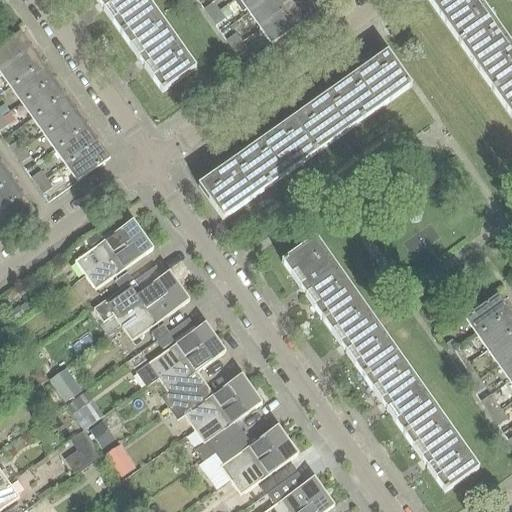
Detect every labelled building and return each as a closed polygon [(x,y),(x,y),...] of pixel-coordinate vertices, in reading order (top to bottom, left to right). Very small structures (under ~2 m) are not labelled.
[(154,12),(145,0),(95,0),(121,36),(154,12)] [(238,0),(248,14),(268,0),(238,0)] [(287,0),(268,0),(248,14),(260,30),(292,7),(287,0)] [(477,0),(426,0),(459,45),(492,21),(477,0)] [(204,9),(210,18),(219,11),(213,3),(204,9)] [(292,7),(260,30),(271,46),(304,23),(292,7)] [(219,11),(210,18),(216,26),(225,19),(219,11)] [(154,12),(121,36),(162,94),(195,70),(154,12)] [(511,49),(492,21),(459,45),(492,92),(511,78),(511,49)] [(20,34),(0,48),(0,72),(31,51),(20,34)] [(226,41),(232,49),(241,43),(235,34),(226,41)] [(241,43),(232,49),(238,57),(247,51),(241,43)] [(31,51),(0,72),(0,75),(10,89),(42,66),(31,51)] [(359,74),(340,87),(364,121),(387,105),(411,88),(387,54),(368,68),(363,71),(359,74)] [(42,66),(10,89),(21,105),(53,82),(42,66)] [(511,78),(492,92),(511,120),(511,78)] [(53,82),(21,105),(32,120),(64,97),(53,82)] [(313,107),(296,119),(319,152),(343,136),(364,121),(340,87),(321,101),(319,102),(313,107)] [(64,97),(32,120),(43,136),(76,113),(64,97)] [(76,113),(43,136),(54,152),(87,129),(76,113)] [(3,117),(0,119),(0,131),(9,125),(3,117)] [(265,140),(249,152),(273,185),(296,169),(319,152),(296,119),(274,134),(272,135),(265,140)] [(87,129),(54,152),(65,167),(98,144),(87,129)] [(16,155),(25,149),(20,141),(10,147),(16,155)] [(98,144),(65,167),(76,183),(109,160),(98,144)] [(25,149),(16,155),(22,163),(31,157),(25,149)] [(219,173),(198,188),(222,221),(223,221),(249,202),(265,191),(271,187),(273,185),(249,152),(227,167),(226,168),(219,173)] [(0,166),(0,189),(11,182),(0,166)] [(38,186),(48,180),(42,172),(33,178),(38,186)] [(48,180),(38,186),(44,195),(53,188),(48,180)] [(0,189),(0,213),(22,197),(11,182),(0,189)] [(0,213),(0,234),(1,237),(34,214),(22,197),(0,213)] [(74,263),(84,278),(143,237),(132,222),(74,263)] [(96,231),(84,240),(90,248),(102,239),(96,231)] [(143,237),(84,278),(94,292),(153,251),(143,237)] [(322,322),(356,298),(315,240),(281,264),(322,322)] [(120,291),(93,311),(103,325),(100,327),(108,339),(121,329),(179,288),(169,274),(141,293),(133,282),(120,291)] [(120,291),(133,282),(127,274),(114,284),(120,291)] [(179,288),(121,329),(131,344),(189,303),(179,288)] [(497,297),(465,321),(476,337),(509,314),(497,297)] [(363,379),(396,355),(356,298),(322,322),(363,379)] [(18,308),(7,315),(13,324),(24,317),(19,309),(18,308)] [(511,318),(509,314),(476,337),(487,352),(511,334),(511,318)] [(145,389),(157,381),(215,340),(205,325),(135,374),(145,389)] [(156,343),(169,334),(163,326),(151,335),(156,343)] [(169,334),(156,343),(162,351),(175,342),(169,334)] [(511,334),(487,352),(498,368),(511,358),(511,334)] [(168,411),(205,385),(197,374),(225,354),(215,340),(157,381),(167,395),(160,400),(168,411)] [(442,348),(448,356),(457,349),(451,341),(442,348)] [(457,349),(448,356),(454,364),(463,357),(457,349)] [(403,437),(437,413),(396,355),(363,379),(403,437)] [(511,358),(498,368),(509,384),(511,381),(511,358)] [(45,380),(40,372),(32,378),(37,385),(45,380)] [(66,372),(49,384),(64,406),(81,395),(66,372)] [(470,387),(479,380),(474,372),(464,379),(470,387)] [(205,385),(168,411),(176,422),(183,418),(193,432),(251,391),(241,377),(213,396),(205,385)] [(485,388),(479,380),(470,387),(476,395),(485,388)] [(214,456),(243,435),(235,424),(262,405),(251,391),(193,432),(203,446),(206,444),(214,456)] [(481,403),(492,419),(502,412),(491,397),(481,403)] [(79,401),(69,408),(83,429),(93,422),(79,401)] [(508,420),(502,412),(492,419),(498,427),(508,420)] [(437,413),(403,437),(444,494),(478,470),(437,413)] [(106,428),(92,438),(102,453),(116,443),(106,428)] [(243,435),(214,456),(222,467),(219,469),(229,483),(288,442),(277,428),(251,447),(243,435)] [(288,442),(229,483),(239,498),(298,457),(288,442)] [(90,448),(78,457),(85,468),(98,459),(90,448)] [(118,450),(105,459),(112,469),(125,461),(118,450)] [(88,468),(83,472),(86,477),(91,472),(88,468)] [(0,491),(9,485),(0,472),(0,491)] [(267,511),(297,511),(324,494),(314,479),(267,511)] [(265,497),(278,488),(272,480),(259,488),(265,497)] [(0,511),(19,499),(9,485),(0,491),(0,511)] [(278,488),(265,497),(270,505),(284,496),(278,488)] [(324,494),(297,511),(328,511),(334,508),(324,494)]
